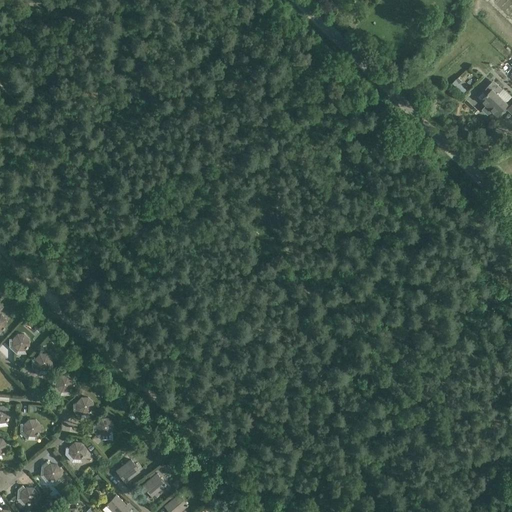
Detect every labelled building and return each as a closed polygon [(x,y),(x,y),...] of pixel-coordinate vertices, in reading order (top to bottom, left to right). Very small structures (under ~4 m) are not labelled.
[(432,20),(438,24),(439,25),(443,20),(436,15),(432,20)] [(486,94),(481,100),(486,105),(482,109),(488,114),(491,110),(497,115),(502,109),(505,112),(507,109),(511,112),(511,104),(510,106),(508,103),(509,101),(499,92),(503,88),(494,79),(483,91),(486,94)] [(462,94),(466,91),(459,84),(455,88),(462,94)] [(12,338),(12,340),(9,340),(9,347),(16,354),(17,350),(25,350),(30,345),(29,338),(24,333),(17,333),(12,338)] [(39,374),(40,370),(47,370),(53,365),(52,357),(47,353),(40,353),(35,358),(35,360),(31,360),(32,367),(39,374)] [(56,379),(56,381),(53,381),(53,388),(60,395),(61,392),(68,391),(73,386),(73,379),(68,374),(61,374),(56,379)] [(76,401),(76,403),(73,403),(73,410),(80,417),(81,413),(89,413),(94,408),(93,401),(88,396),(81,396),(76,401)] [(0,422),(6,422),(10,416),(9,409),(3,405),(0,405),(0,422)] [(142,422),(137,416),(133,420),(138,426),(142,422)] [(108,417),(101,417),(96,423),(96,424),(93,425),(93,431),(101,439),(109,438),(109,434),(114,429),(113,422),(108,417)] [(27,439),(28,436),(35,436),(41,431),(41,424),(36,419),(29,418),(24,423),(23,425),(20,425),(20,432),(27,439)] [(72,461),(73,458),(80,459),(86,454),(86,447),(82,441),(74,441),(69,446),(69,447),(66,447),(65,454),(72,461)] [(0,448),(0,465),(7,465),(12,460),(13,453),(8,448),(1,448),(0,448)] [(131,459),(125,463),(115,470),(125,482),(140,471),(131,459)] [(50,463),(49,464),(47,461),(41,465),(40,475),(44,474),(48,480),(55,481),(61,476),(62,469),(57,464),(50,463)] [(156,472),(142,485),(152,496),(166,484),(156,472)] [(98,473),(92,476),(96,482),(101,479),(98,473)] [(177,488),(182,484),(178,479),(173,483),(174,484),(177,488)] [(26,486),(25,487),(23,485),(18,489),(17,499),(20,498),(25,503),(32,504),(38,499),(38,492),(33,487),(26,486)] [(178,493),(174,497),(164,505),(169,511),(179,511),(188,505),(178,493)] [(105,505),(106,506),(112,511),(125,511),(130,507),(126,504),(116,494),(105,505)]
